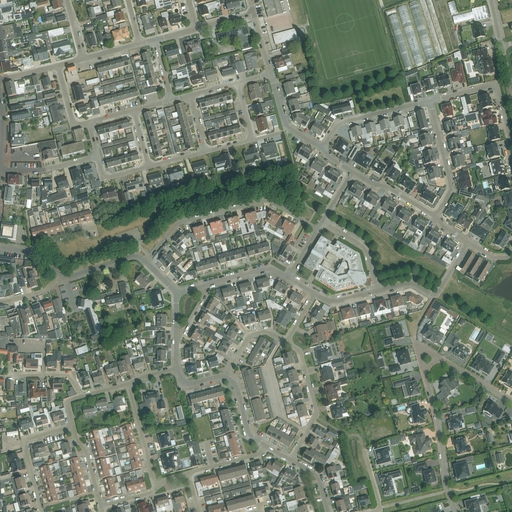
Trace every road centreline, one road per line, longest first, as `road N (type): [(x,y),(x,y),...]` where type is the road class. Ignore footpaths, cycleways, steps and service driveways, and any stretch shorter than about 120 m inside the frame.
road 1 (residential): [(145,260),(176,224),(264,200),(318,229)]
road 2 (residential): [(511,166),(496,85),(430,101)]
road 3 (residential): [(457,511),(424,370)]
road 4 (residential): [(430,101),(337,123),(323,147)]
road 5 (residential): [(377,291),(409,282),(436,294),(468,243)]
road 6 (residential): [(42,511),(24,443),(73,426)]
road 7 (residential): [(435,215),(451,188),(430,101)]
